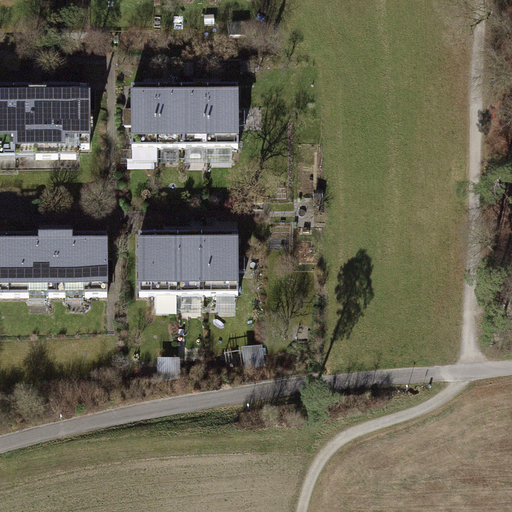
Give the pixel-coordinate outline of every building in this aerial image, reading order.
[(249,26),(230,26),(230,42),(249,42),(249,26)] [(243,98),(243,90),(135,90),(135,97),(243,98)] [(88,92),(0,93),(0,161),(89,160),(88,92)] [(207,101),(182,102),(183,153),(208,153),(207,101)] [(234,101),(207,101),(208,153),(235,153),(234,101)] [(154,102),(129,102),(130,154),(155,154),(154,102)] [(182,102),(154,102),(155,154),(183,153),(182,102)] [(24,193),(0,193),(0,210),(24,210),(24,193)] [(171,242),(136,242),(136,307),(171,307),(171,242)] [(201,243),(171,242),(171,307),(200,307),(201,243)] [(237,243),(201,243),(200,307),(237,307),(237,243)] [(106,245),(7,244),(7,314),(106,314),(106,245)] [(184,361),(143,362),(144,381),(184,380),(184,361)]
